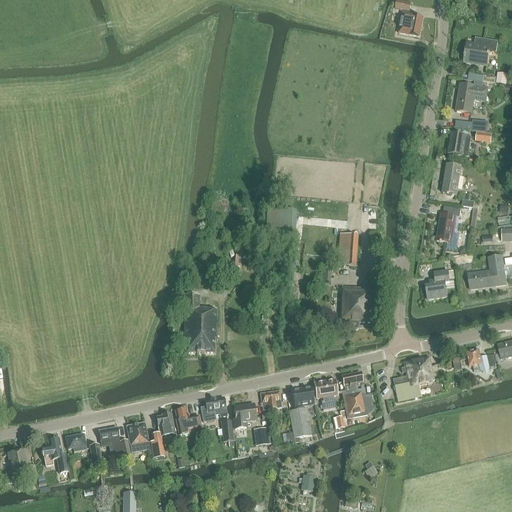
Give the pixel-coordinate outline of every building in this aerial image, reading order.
[(397,2),(395,10),(404,11),(409,12),(410,12),(411,4),(397,2)] [(403,15),(399,34),(420,38),(424,18),(408,16),(403,15)] [(474,46),(467,45),(464,64),(472,66),(473,62),(488,65),(489,54),(496,53),(498,43),(475,39),(474,46)] [(498,75),(496,84),(506,86),(507,77),(498,75)] [(486,103),(488,90),(482,89),(474,88),(460,85),(456,112),(472,115),(474,102),(486,103)] [(474,122),(472,132),(477,133),(487,134),(489,123),(474,122)] [(477,133),(476,141),(486,142),(487,134),(477,133)] [(471,138),(452,135),(449,155),(468,158),(471,138)] [(457,196),(461,168),(448,166),(443,194),(457,196)] [(501,206),(500,214),(508,215),(510,208),(501,206)] [(445,208),(444,214),(441,214),(436,242),(451,245),(456,218),(459,218),(461,210),(445,208)] [(266,236),(296,237),(297,213),(267,212),(266,236)] [(502,242),(511,242),(511,229),(502,230),(502,242)] [(358,235),(340,234),(338,265),(356,266),(358,235)] [(330,283),(332,255),(322,254),(320,282),(330,283)] [(297,267),(298,258),(289,257),(288,266),(297,267)] [(493,272),(468,276),(471,291),(484,289),(484,287),(495,286),(495,287),(506,285),(502,257),(489,259),(491,267),(492,267),(493,272)] [(431,288),(426,289),(428,301),(447,299),(445,286),(450,285),(449,281),(448,273),(435,275),(436,282),(430,283),(431,288)] [(364,293),(364,290),(341,289),(340,322),(351,323),(350,327),(354,330),(357,330),(359,328),(359,323),(370,324),(372,294),(364,293)] [(190,292),(184,292),(185,354),(196,354),(196,355),(201,355),(206,355),(206,354),(217,354),(216,310),(208,310),(208,308),(201,309),(200,309),(200,297),(190,297),(190,292)] [(511,358),(511,341),(498,345),(502,360),(511,358)] [(469,353),(466,354),(469,369),(473,368),(474,373),(481,371),(486,375),(489,370),(496,368),(496,356),(482,359),(482,357),(480,358),(479,351),(473,352),(470,352),(469,353)] [(407,377),(393,380),(399,403),(421,398),(419,387),(429,385),(428,383),(435,382),(434,380),(429,357),(404,363),(407,377)] [(345,393),(341,394),(345,411),(346,416),(347,419),(366,415),(373,409),(370,396),(365,397),(364,390),(357,392),(356,385),(363,384),(361,374),(342,378),(345,393)] [(315,388),(311,389),(313,400),(321,399),(323,411),(335,409),(333,397),(338,397),(335,381),(315,384),(315,388)] [(311,388),(291,391),(292,401),(294,409),(300,408),(314,406),(313,400),(311,389),(311,388)] [(282,409),(280,392),(261,394),(263,412),(282,409)] [(206,408),(201,409),(204,424),(216,422),(215,416),(220,415),(221,418),(227,417),(224,399),(205,402),(206,408)] [(257,422),(254,406),(235,409),(236,418),(235,419),(235,421),(234,421),(235,431),(246,429),(246,423),(257,422)] [(293,430),(294,440),(298,439),(311,437),(307,409),(290,411),(293,430)] [(187,410),(176,412),(177,420),(176,420),(180,437),(195,434),(202,432),(199,417),(192,419),(189,419),(188,418),(187,410)] [(153,443),(149,444),(151,451),(152,461),(165,459),(161,439),(176,436),(171,415),(161,417),(161,418),(157,419),(160,435),(152,437),(153,443)] [(341,417),(336,418),(338,429),(344,428),(342,417),(341,417)] [(234,442),(232,421),(221,423),(224,443),(234,442)] [(132,454),(151,451),(149,444),(146,423),(127,427),(132,454)] [(266,429),(257,430),(259,447),(269,445),(266,429)] [(120,445),(120,443),(117,430),(100,433),(102,448),(115,446),(120,445)] [(86,451),(83,436),(67,439),(69,451),(74,450),(75,454),(86,451)] [(62,455),(59,440),(48,442),(49,448),(43,449),(46,468),(53,467),(52,462),(57,461),(60,475),(69,474),(66,455),(62,455)] [(123,460),(131,459),(128,441),(121,443),(123,460)] [(115,446),(110,446),(111,451),(113,462),(117,461),(123,460),(121,443),(120,443),(120,445),(115,446)] [(91,449),(94,466),(102,465),(99,447),(91,449)] [(24,452),(9,455),(12,475),(23,473),(24,480),(34,478),(32,467),(27,468),(24,452)] [(81,475),(79,462),(68,464),(71,482),(78,481),(77,475),(81,475)] [(373,467),(364,473),(369,480),(377,475),(373,467)] [(304,477),(303,487),(313,489),(314,479),(304,477)] [(135,511),(136,503),(136,495),(124,494),(123,511),(135,511)] [(345,508),(357,510),(358,501),(347,499),(345,508)]
